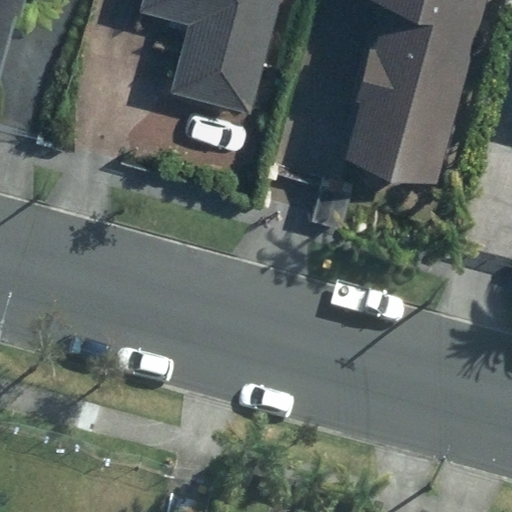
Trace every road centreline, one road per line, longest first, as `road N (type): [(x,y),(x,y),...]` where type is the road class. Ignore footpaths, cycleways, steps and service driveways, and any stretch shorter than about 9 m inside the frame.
road 1 (tertiary): [(0,268),(511,408)]
road 2 (unknown): [(39,279),(121,0)]
